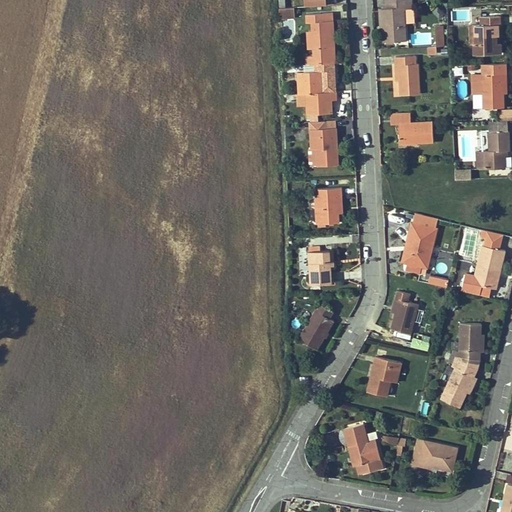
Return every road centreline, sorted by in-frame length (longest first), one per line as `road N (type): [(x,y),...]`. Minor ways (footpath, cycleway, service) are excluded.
road 1 (residential): [(274,471),(368,307),(374,277),(360,0)]
road 2 (residential): [(274,471),(321,490),(438,511),(463,504),(479,483),(511,346)]
